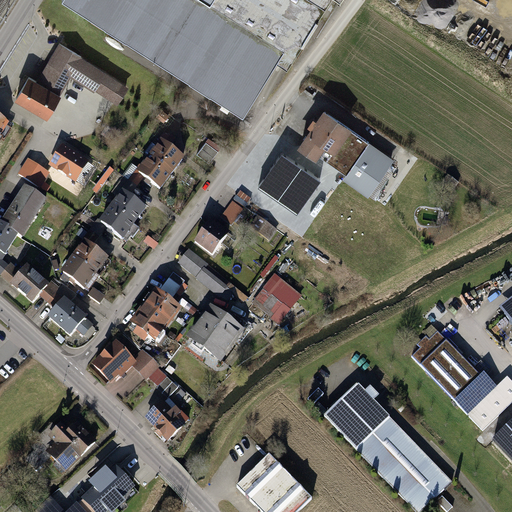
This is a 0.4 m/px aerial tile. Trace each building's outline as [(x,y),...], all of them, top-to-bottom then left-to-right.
[(73,0),(255,116),(289,62),(298,69),(342,0),(352,0),(353,0),(73,0)] [(41,79),(36,76),(23,100),(56,118),(69,95),(65,93),(74,77),(100,91),(105,81),(111,70),(62,43),(41,79)] [(111,70),(105,81),(124,91),(130,81),(111,70)] [(0,153),(18,124),(0,112),(0,153)] [(375,144),(330,114),(307,149),(319,157),(320,154),(352,175),(348,180),(375,198),(396,167),(371,150),(375,144)] [(207,138),(198,158),(213,164),(222,145),(207,138)] [(195,159),(170,140),(149,168),(143,163),(129,181),(139,189),(149,176),(169,192),(195,159)] [(80,185),(92,162),(63,147),(51,171),(80,185)] [(321,177),(282,151),(258,187),(297,213),(321,177)] [(29,160),(20,176),(43,189),(52,174),(29,160)] [(54,202),(31,187),(8,224),(25,236),(31,239),(54,202)] [(155,209),(129,192),(107,225),(99,220),(89,236),(100,243),(110,228),(132,243),(155,209)] [(0,247),(12,255),(25,236),(4,222),(0,228),(0,247)] [(233,238),(214,224),(200,244),(219,258),(233,238)] [(118,261),(89,241),(67,273),(96,293),(118,261)] [(8,257),(0,251),(0,274),(14,284),(21,274),(4,262),(8,257)] [(211,267),(192,252),(182,265),(224,299),(232,289),(209,270),(211,267)] [(58,288),(35,267),(18,286),(41,307),(58,288)] [(187,283),(175,274),(171,280),(183,289),(187,283)] [(278,281),(264,298),(288,318),(302,300),(278,281)] [(185,314),(156,293),(132,326),(163,348),(171,338),(168,337),(185,314)] [(511,298),(499,309),(511,325),(511,298)] [(93,320),(70,301),(55,319),(78,338),(93,320)] [(248,330),(215,305),(190,339),(224,363),(248,330)] [(485,381),(440,334),(414,359),(485,432),(511,406),(511,380),(501,389),(489,377),(485,381)] [(136,359),(120,343),(97,366),(116,386),(136,367),(148,380),(161,367),(145,351),(136,359)] [(427,511),(458,482),(365,387),(331,420),(420,511),(427,511)] [(191,427),(170,404),(152,421),(173,444),(191,427)] [(60,446),(52,454),(71,474),(102,444),(83,423),(75,431),(69,425),(54,440),(60,446)] [(511,430),(501,441),(511,452),(511,430)] [(300,511),(313,500),(270,457),(239,488),(263,511),(300,511)] [(84,511),(119,511),(140,493),(113,465),(90,488),(92,490),(77,505),(84,511)]
